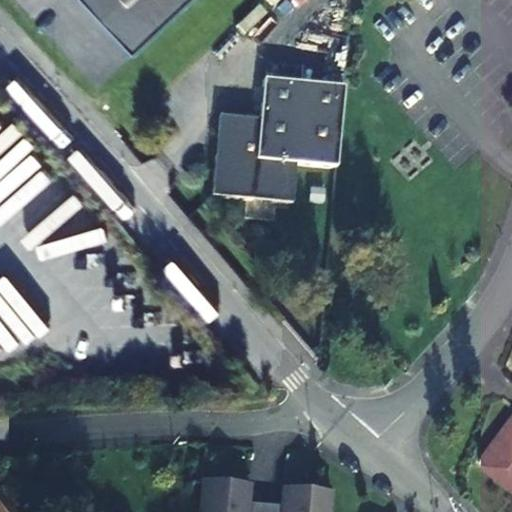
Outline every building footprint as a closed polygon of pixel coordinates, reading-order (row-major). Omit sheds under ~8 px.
[(88,0),(136,52),(192,0),(88,0)] [(211,199),(292,206),(296,160),(336,163),(342,92),(262,84),(258,123),(218,120),(211,199)] [(511,417),(479,463),(511,488),(511,417)] [(222,469),(214,511),(263,511),(266,496),(270,477),(222,469)] [(346,511),(350,490),(302,483),(299,501),(297,511),(346,511)] [(15,511),(0,491),(0,511),(15,511)] [(280,511),(283,498),(266,496),(263,511),(280,511)] [(297,511),(299,501),(283,498),(280,511),(297,511)]
